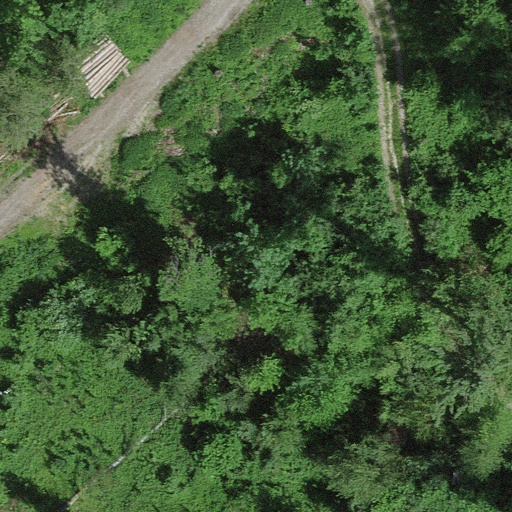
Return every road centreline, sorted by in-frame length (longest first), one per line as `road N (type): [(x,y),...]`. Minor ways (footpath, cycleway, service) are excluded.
road 1 (track): [(376,0),(390,139),(424,273),(511,392)]
road 2 (track): [(0,223),(228,0)]
